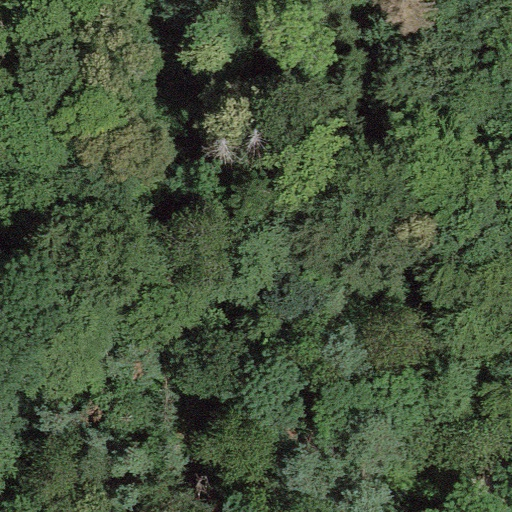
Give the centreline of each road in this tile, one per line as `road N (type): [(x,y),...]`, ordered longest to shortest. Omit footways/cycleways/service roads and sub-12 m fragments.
road 1 (track): [(53,0),(137,70),(230,105),(511,159)]
road 2 (track): [(0,227),(73,236),(207,214),(416,144)]
